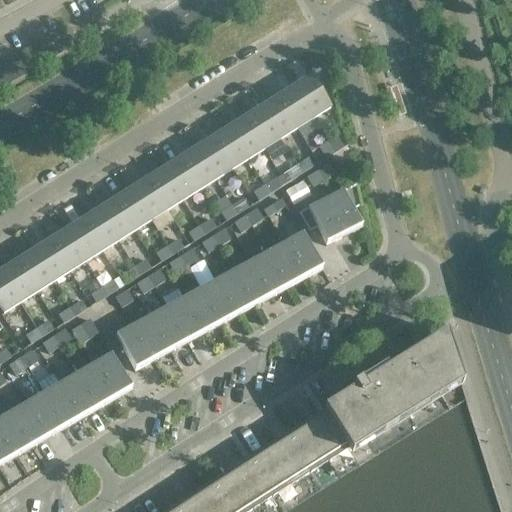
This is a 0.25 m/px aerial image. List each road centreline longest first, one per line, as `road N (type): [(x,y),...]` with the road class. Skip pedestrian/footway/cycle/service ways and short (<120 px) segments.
road 1 (residential): [(120,493),(427,297),(437,270),(418,254),(397,251)]
road 2 (residential): [(0,231),(298,38),(322,33)]
road 3 (residential): [(397,251),(95,447)]
road 4 (residential): [(397,251),(345,48),(322,33)]
road 5 (residential): [(509,182),(463,0)]
